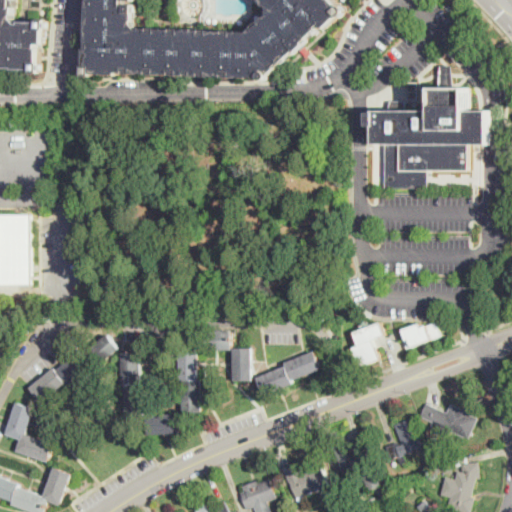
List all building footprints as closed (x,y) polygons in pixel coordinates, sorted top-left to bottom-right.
[(0,0),(0,69),(46,71),(46,47),(44,47),(44,43),(51,43),(51,20),(26,19),(26,23),(23,22),(18,16),(18,0),(0,0)] [(338,0),(342,4),(343,3),(351,11),(343,19),(342,18),(329,31),(325,27),(270,79),(264,79),(262,77),(96,73),(96,75),(86,75),(86,63),(89,64),(90,0),(338,0)] [(453,87),(472,88),(471,110),(494,110),(494,143),(471,143),(471,171),(430,170),(430,187),(387,187),(388,144),(380,144),(380,125),(375,125),(375,112),(380,112),(380,110),(438,111),(438,87),(440,87),(441,65),(453,66),(453,87)] [(34,214),(34,284),(0,284),(0,218),(1,218),(1,214),(34,214)] [(384,320),(388,333),(382,336),(382,337),(377,339),(384,358),(371,362),(370,361),(362,364),(356,347),(361,344),(356,331),(364,328),(363,325),(373,321),(374,324),(384,320)] [(440,321),(444,333),(409,346),(407,339),(409,338),(405,328),(423,322),(425,325),(430,323),(431,325),(440,321)] [(234,331),(234,349),(203,349),(203,331),(234,331)] [(122,349),(98,368),(96,366),(71,385),(69,382),(44,402),(33,387),(57,368),(59,370),(83,351),(86,353),(110,334),(122,349)] [(202,379),(205,379),(204,412),(185,412),(185,380),(183,380),(183,347),(202,347),(202,379)] [(255,380),(236,380),(236,347),(255,347),(255,380)] [(269,394),(262,377),(289,366),(288,362),(317,351),(324,368),(294,380),(295,384),(269,394)] [(146,417),(127,417),(127,384),(124,384),(125,353),(143,353),(142,384),(146,384),(146,417)] [(57,444),(51,462),(20,451),(24,439),(9,434),(19,402),(37,408),(28,434),(57,444)] [(449,413),(453,404),(473,414),(472,414),(480,418),(470,439),(453,431),(450,437),(431,428),(434,422),(423,416),(429,403),(449,413)] [(150,434),(150,415),(182,414),(182,433),(150,434)] [(425,446),(407,452),(408,454),(406,455),(408,461),(402,463),(400,457),(393,460),(388,446),(399,442),(401,448),(406,446),(398,424),(414,418),(425,446)] [(351,457),(360,453),(359,449),(367,447),(372,462),(365,465),(368,473),(349,480),(343,463),(335,466),(330,451),(347,445),(351,457)] [(470,463),(481,463),(482,472),(470,511),(457,508),(457,507),(451,505),(454,496),(444,493),(448,477),(458,480),(461,471),(465,472),(465,465),(459,466),(457,460),(469,457),(470,463)] [(457,468),(445,472),(443,465),(455,461),(457,468)] [(299,463),(303,474),(323,466),(331,485),(314,492),(315,494),(299,501),(286,468),(299,463)] [(75,474),(63,505),(51,501),(47,511),(35,511),(14,504),(16,500),(0,494),(0,475),(22,483),(21,486),(48,496),(58,468),(75,474)] [(279,498),(249,509),(243,493),(247,492),(245,485),(259,480),(260,484),(272,479),(279,498)] [(424,511),(420,507),(428,500),(438,511),(424,511)] [(227,501),(232,511),(198,511),(197,508),(208,502),(211,509),(227,501)]
